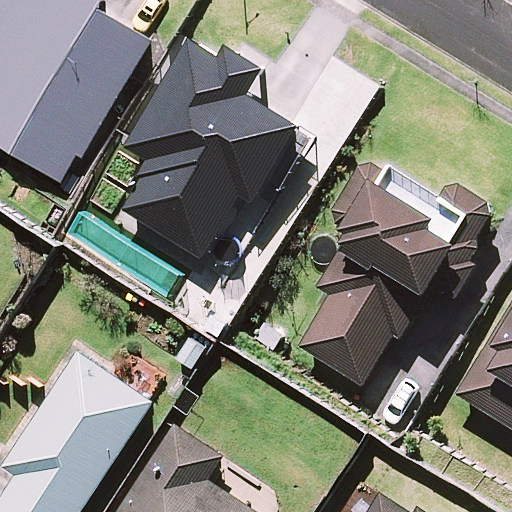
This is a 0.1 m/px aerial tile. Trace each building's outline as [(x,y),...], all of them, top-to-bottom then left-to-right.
[(0,142),(60,179),(76,152),(84,157),(156,41),(102,8),(106,0),(3,0),(0,6),(0,142)] [(251,89),(267,64),(230,42),(223,53),(197,37),(133,141),(157,156),(125,206),(207,257),(246,193),(258,200),(305,123),(251,89)] [(433,291),(456,306),(485,261),(477,256),(507,209),(456,176),(441,199),(371,154),(338,205),(363,221),(324,281),(337,289),(301,344),(365,385),(398,333),(404,337),(433,291)] [(511,308),(461,394),(511,424),(511,308)] [(83,511),(156,403),(83,355),(8,467),(21,475),(0,506),(0,511),(83,511)] [(226,458),(179,427),(121,511),(261,511),(212,479),(226,458)] [(428,511),(389,487),(373,511),(428,511)]
